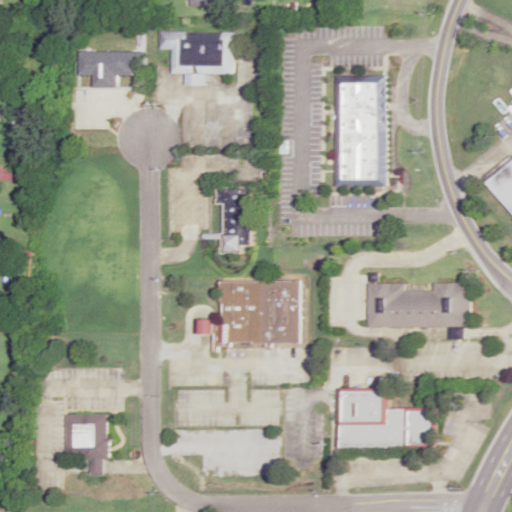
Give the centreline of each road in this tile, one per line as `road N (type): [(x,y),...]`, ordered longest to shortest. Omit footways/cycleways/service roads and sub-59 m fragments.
road 1 (residential): [(147,134),(147,444),(172,491),(203,506),(483,505)]
road 2 (residential): [(511,283),(484,256),(454,204),(441,158),(436,111),(458,0)]
